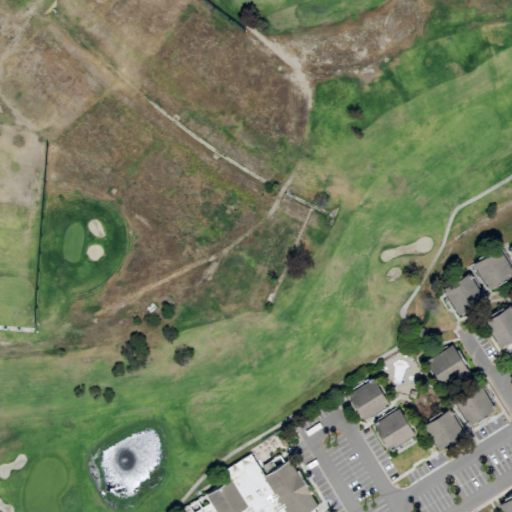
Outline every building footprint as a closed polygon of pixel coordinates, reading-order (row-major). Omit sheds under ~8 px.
[(511,275),(511,272),(500,247),(471,260),(484,288),(511,275)] [(441,289),(457,315),(484,299),(467,273),(441,289)] [(496,346),(511,339),(511,307),(511,305),(483,318),(496,346)] [(466,372),(454,346),(426,358),(438,385),(466,372)] [(360,418),(387,406),(375,379),(348,390),(360,418)] [(453,399),(466,424),(493,410),(481,385),(453,399)] [(436,449),(463,436),(449,408),(422,420),(436,449)] [(373,421),(385,449),(413,437),(400,409),(373,421)] [(313,511),(311,507),(315,505),(308,494),(311,492),(296,468),(295,469),(288,458),(263,473),(249,452),(223,468),(229,477),(203,493),(208,501),(214,511),(313,511)] [(502,511),(511,511),(511,493),(497,500),(502,511)] [(190,511),(208,501),(214,511),(190,511)]
